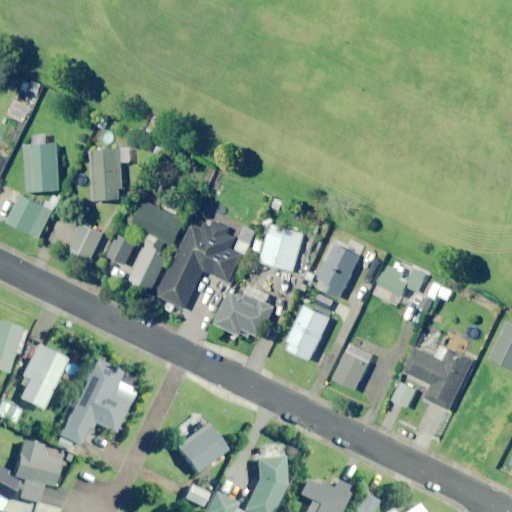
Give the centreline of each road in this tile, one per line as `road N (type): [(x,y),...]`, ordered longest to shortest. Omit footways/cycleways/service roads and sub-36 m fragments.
road 1 (residential): [(183,355),(507,511)]
road 2 (residential): [(0,264),(183,355)]
road 3 (residential): [(88,511),(116,488),(183,355)]
